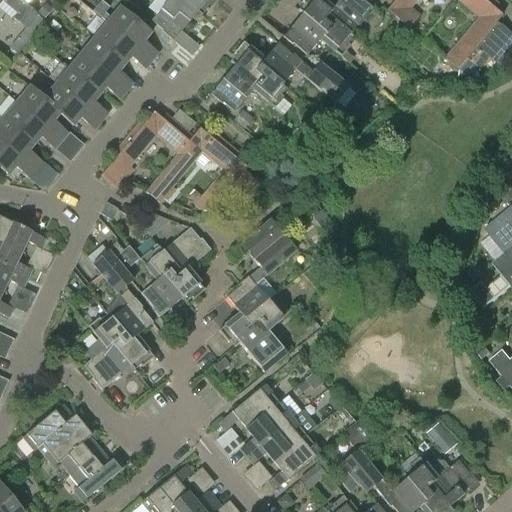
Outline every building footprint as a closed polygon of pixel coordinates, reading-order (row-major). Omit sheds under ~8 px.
[(0,0),(0,4),(1,3),(14,14),(10,18),(24,30),(8,49),(16,56),(45,23),(24,5),(17,0),(0,0)] [(167,0),(150,21),(162,31),(161,32),(172,42),(191,19),(201,7),(207,12),(217,1),(216,0),(167,0)] [(296,21),(282,38),(290,44),(291,43),(306,56),(319,40),(340,58),(349,47),(343,41),(350,33),(372,7),(363,0),(338,0),(331,9),(319,0),(303,0),(300,3),(307,9),(301,15),(296,21)] [(390,0),(393,2),(385,11),(394,19),(406,29),(407,30),(418,16),(409,9),(416,0),(390,0)] [(455,0),(478,18),(443,59),(456,70),(455,79),(467,80),(478,78),(476,70),(485,59),(488,62),(510,36),(511,35),(499,25),(498,26),(495,23),(501,16),(493,9),(497,5),(491,0),(455,0)] [(51,10),(45,4),(37,13),(44,19),(51,10)] [(118,8),(105,24),(150,62),(156,55),(142,43),(149,35),(118,8)] [(394,19),(388,27),(400,37),(406,29),(394,19)] [(105,24),(92,39),(124,65),(130,57),(144,69),(150,62),(105,24)] [(511,49),(511,37),(510,36),(488,62),(496,69),(511,49)] [(92,39),(80,54),(125,93),(131,85),(117,73),(124,65),(92,39)] [(228,73),(209,96),(221,105),(222,104),(233,114),(251,92),(272,109),(281,117),(289,107),(280,100),(282,98),(275,93),(282,85),(294,71),(300,63),(301,62),(293,56),(292,57),(277,44),(263,61),(242,43),(233,55),(239,60),(228,73)] [(80,54),(67,70),(98,96),(105,88),(119,100),(125,93),(80,54)] [(300,63),(294,71),(342,110),(364,84),(354,75),(344,86),(318,64),(311,72),(300,63)] [(67,70),(54,85),(100,123),(105,116),(92,104),(98,96),(67,70)] [(54,85),(42,100),(59,115),(72,127),(79,119),(93,131),(100,123),(54,85)] [(28,88),(15,104),(60,141),(66,134),(52,123),(59,115),(42,100),(28,88)] [(15,104),(2,119),(33,145),(40,137),(54,149),(60,141),(15,104)] [(154,137),(176,155),(191,138),(164,115),(160,120),(152,113),(142,125),(139,122),(112,155),(115,158),(99,177),(112,188),(117,182),(121,183),(132,171),(129,168),(154,137)] [(2,119),(0,121),(0,142),(35,172),(41,165),(27,153),(33,145),(2,119)] [(191,138),(176,155),(145,193),(158,204),(161,200),(166,201),(174,192),(171,189),(201,153),(222,172),(193,207),(198,211),(210,213),(218,203),(222,206),(228,198),(240,208),(259,186),(243,172),(246,169),(238,163),(242,158),(204,126),(200,131),(198,129),(191,138)] [(35,172),(0,142),(0,169),(8,176),(14,168),(29,180),(35,172)] [(511,200),(511,190),(507,185),(498,193),(507,204),(511,200)] [(106,203),(99,214),(110,220),(116,210),(106,203)] [(511,205),(483,230),(503,254),(504,255),(511,248),(511,205)] [(140,228),(156,236),(164,220),(149,212),(140,228)] [(0,243),(20,253),(25,242),(41,249),(45,240),(0,218),(0,243)] [(269,222),(227,256),(233,264),(246,254),(252,261),(282,237),(269,222)] [(90,360),(82,367),(92,379),(91,380),(93,383),(94,383),(100,391),(123,372),(136,362),(140,368),(152,359),(147,353),(135,337),(157,319),(187,295),(192,301),(198,296),(204,292),(186,270),(209,251),(203,243),(200,240),(198,241),(189,230),(161,252),(154,258),(149,251),(138,260),(155,282),(138,296),(133,300),(125,307),(117,297),(104,315),(108,320),(103,325),(98,318),(92,323),(86,328),(98,341),(84,352),(90,360)] [(258,269),(247,278),(253,286),(294,252),(282,237),(252,261),(258,269)] [(0,243),(0,266),(26,279),(30,271),(15,263),(20,253),(0,243)] [(107,253),(91,265),(117,297),(125,307),(133,300),(123,289),(131,282),(123,272),(124,271),(114,259),(122,252),(116,244),(106,252),(107,253)] [(138,260),(128,248),(122,252),(114,259),(124,271),(138,260)] [(482,283),(470,292),(484,309),(511,288),(511,289),(511,248),(504,255),(503,254),(491,264),(502,277),(487,289),(482,283)] [(26,279),(0,266),(0,291),(4,293),(5,293),(2,291),(6,281),(21,289),(26,279)] [(219,331),(217,332),(227,344),(233,339),(243,351),(262,374),(273,365),(272,364),(284,354),(266,332),(287,314),(278,303),(272,309),(261,296),(253,286),(247,278),(246,278),(237,285),(239,287),(225,299),(238,315),(219,331)] [(66,288),(60,296),(68,302),(74,294),(66,288)] [(4,294),(4,293),(0,291),(0,315),(7,319),(11,310),(0,304),(0,294),(1,292),(4,294)] [(92,323),(87,316),(81,321),(86,328),(92,323)] [(488,353),(483,347),(475,353),(481,360),(488,353)] [(502,350),(488,362),(501,377),(496,382),(504,392),(509,387),(511,390),(511,357),(510,360),(502,350)] [(219,375),(229,366),(224,360),(213,368),(219,375)] [(237,422),(244,431),(277,404),(263,387),(217,424),(224,432),(237,422)] [(239,451),(245,458),(290,420),(277,404),(244,431),(251,440),(239,451)] [(43,458),(85,423),(77,414),(71,418),(61,406),(21,439),(32,452),(36,449),(43,458)] [(272,464),(304,437),(315,428),(301,412),(290,420),(245,458),(251,466),(264,455),(272,464)] [(443,454),(457,442),(438,421),(424,433),(443,454)] [(357,422),(341,436),(354,452),(370,438),(357,422)] [(58,463),(67,475),(98,450),(88,438),(94,434),(85,423),(43,458),(52,469),(58,463)] [(304,437),(272,464),(279,473),(266,484),(273,492),(318,454),(304,437)] [(108,463),(98,450),(67,475),(62,480),(63,481),(68,476),(78,488),(72,493),(81,503),(123,469),(114,459),(108,463)] [(355,451),(340,464),(346,473),(358,487),(364,494),(372,488),(381,499),(389,492),(355,451)] [(389,492),(381,499),(388,508),(389,507),(393,511),(412,511),(418,508),(421,511),(443,511),(454,503),(477,484),(467,473),(466,474),(456,462),(447,470),(441,463),(434,462),(426,469),(417,459),(406,468),(411,474),(406,479),(389,492)] [(298,481),(305,488),(322,474),(315,466),(298,481)] [(140,505),(146,511),(164,511),(186,495),(178,486),(191,475),(185,467),(133,510),(134,510),(140,505)] [(358,487),(346,473),(337,480),(349,494),(358,487)] [(0,511),(20,511),(0,487),(0,511)] [(164,511),(198,511),(212,501),(206,493),(193,504),(186,495),(164,511)] [(286,494),(275,502),(283,511),(286,511),(295,505),(286,494)] [(381,511),(375,504),(365,511),(353,511),(341,497),(330,506),(332,508),(326,511),(381,511)] [(198,511),(213,511),(219,508),(212,501),(198,511)]
